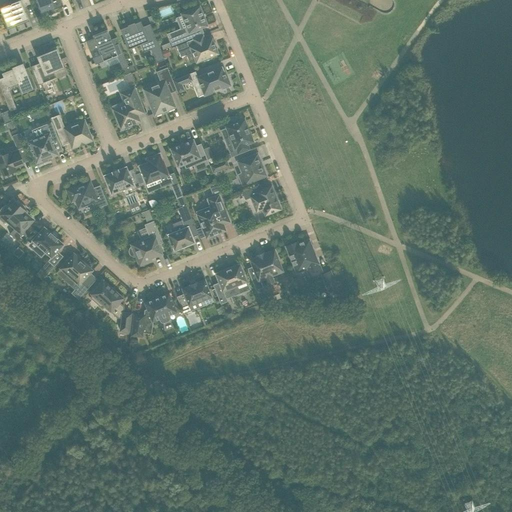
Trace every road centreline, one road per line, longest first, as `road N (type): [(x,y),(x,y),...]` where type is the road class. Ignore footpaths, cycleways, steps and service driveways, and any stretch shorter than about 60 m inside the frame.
road 1 (residential): [(302,215),(297,225),(136,283),(34,192),(40,182),(112,154)]
road 2 (track): [(0,270),(148,395),(262,511)]
road 3 (residential): [(112,154),(254,99)]
road 4 (residential): [(112,154),(63,28)]
road 5 (residential): [(302,215),(254,99)]
